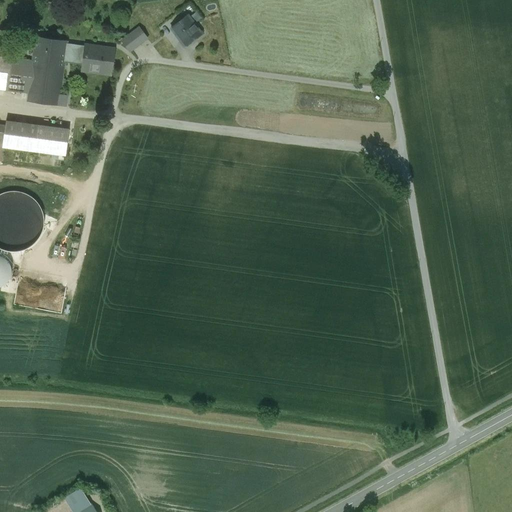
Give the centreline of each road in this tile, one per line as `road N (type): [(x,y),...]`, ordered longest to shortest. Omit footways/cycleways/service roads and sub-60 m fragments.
road 1 (unclassified): [(460,446),(375,0)]
road 2 (tertiary): [(460,446),(342,511)]
